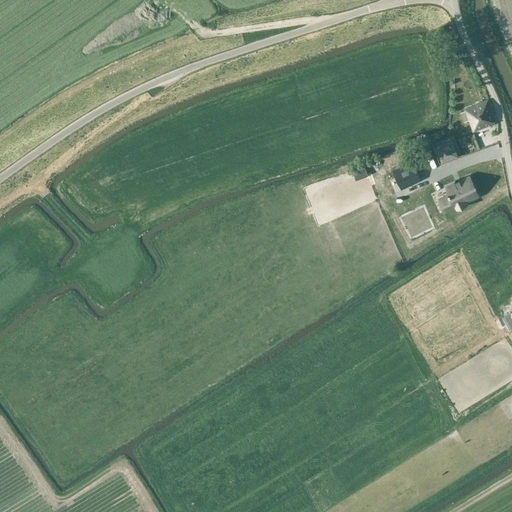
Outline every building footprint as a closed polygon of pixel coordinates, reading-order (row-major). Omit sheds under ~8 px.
[(473,131),(479,129),(489,125),(488,123),(496,120),(488,99),(481,101),(481,100),(471,103),(472,105),(455,112),(460,125),(470,121),(473,131)] [(441,160),(457,154),(451,138),(435,144),(441,160)] [(401,188),(421,179),(413,161),(393,170),(401,188)] [(450,194),(443,197),(449,209),(456,205),(457,207),(467,203),(466,201),(478,195),(469,176),(460,180),(460,178),(459,178),(460,180),(457,182),(456,180),(455,180),(456,182),(447,186),(450,191),(449,192),(450,194)] [(390,197),(370,206),(372,212),(384,207),(386,211),(393,208),(391,203),(392,203),(390,197)]
